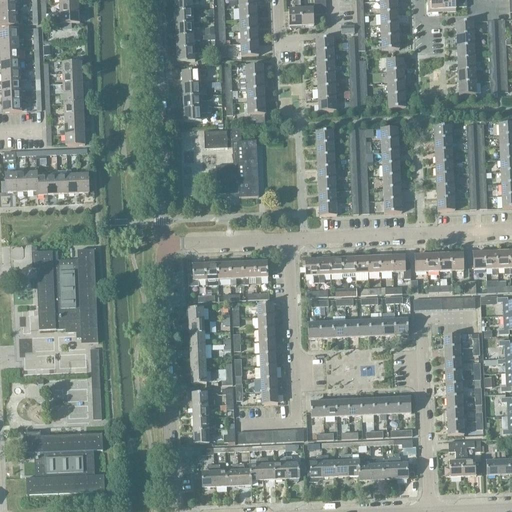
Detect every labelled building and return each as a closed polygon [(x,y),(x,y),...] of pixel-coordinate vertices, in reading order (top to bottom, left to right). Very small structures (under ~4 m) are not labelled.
[(175,1),(175,13),(193,12),(192,5),(199,4),(198,0),(192,0),(175,1)] [(238,0),(239,10),(256,9),(255,0),(238,0)] [(302,27),(301,10),(300,0),(294,0),(295,10),(289,11),(289,28),(290,28),(290,29),(291,31),(295,31),(297,29),(296,28),(302,27)] [(442,0),(430,0),(431,5),(428,5),(428,14),(439,14),(439,11),(443,11),(442,0)] [(442,0),(443,11),(449,11),(449,13),(458,13),(457,9),(466,8),(466,2),(455,2),(455,0),(442,0)] [(60,4),(60,14),(79,13),(79,7),(81,6),(80,3),(79,3),(60,4)] [(380,3),(380,15),(397,15),(397,3),(380,3)] [(17,6),(0,6),(0,16),(18,16),(21,16),(21,11),(18,11),(17,6)] [(240,22),(257,21),(256,9),(239,10),(240,22)] [(313,10),(301,10),(302,27),(314,27),(313,10)] [(193,12),(175,13),(176,25),(193,25),(193,24),(199,24),(199,12),(193,12)] [(60,14),(60,15),(48,15),(49,22),(54,21),(54,25),(79,24),(79,17),(82,16),(80,13),(79,13),(60,14)] [(397,15),(380,15),(381,27),(398,27),(397,15)] [(0,27),(18,27),(18,26),(22,26),(22,22),(18,22),(18,16),(0,16),(0,27)] [(240,34),(257,33),(257,21),(240,22),(240,34)] [(456,23),(457,35),(474,34),(473,22),(456,23)] [(176,25),(176,38),(194,37),(193,29),(200,29),(199,24),(193,24),(193,25),(176,25)] [(398,27),(381,27),(381,34),(377,34),(377,40),(381,39),(399,39),(398,27)] [(0,41),(19,41),(23,41),(23,36),(19,37),(18,31),(0,31),(0,41)] [(258,45),(257,33),(240,34),(241,46),(258,45)] [(457,35),(457,47),(474,47),(474,34),(457,35)] [(235,44),(234,35),(226,35),(226,45),(235,44)] [(176,38),(177,50),(194,49),(194,42),(200,41),(200,36),(194,37),(176,38)] [(399,39),(381,39),(382,52),(399,51),(399,39)] [(316,41),(316,53),(333,52),(333,40),(316,41)] [(365,40),(365,49),(376,49),(375,40),(365,40)] [(0,52),(19,51),(19,41),(0,41),(0,52)] [(258,45),(241,46),(241,58),(258,57),(258,45)] [(457,47),(458,60),(475,59),(474,47),(457,47)] [(201,54),(200,49),(194,49),(177,50),(177,63),(195,62),(195,54),(201,54)] [(0,56),(0,57),(1,62),(20,61),(19,51),(0,52),(0,56)] [(316,53),(317,65),(334,64),(333,52),(316,53)] [(458,60),(458,72),(476,71),(475,59),(458,60)] [(0,65),(1,66),(1,72),(20,72),(20,61),(1,62),(0,62),(0,65)] [(386,62),(387,69),(382,69),(382,74),(387,74),(404,73),(404,61),(386,62)] [(62,65),(63,75),(82,74),(81,68),(84,67),(83,64),(62,65)] [(317,65),(317,77),(334,76),(334,64),(317,65)] [(246,68),(246,80),(263,80),(263,67),(246,68)] [(458,72),(459,84),(476,83),(476,71),(458,72)] [(0,76),(1,76),(1,83),(21,82),(20,72),(1,72),(0,72),(0,76)] [(182,73),(182,86),(200,85),(200,84),(199,77),(206,77),(205,72),(182,73)] [(387,74),(387,86),(405,85),(404,73),(387,74)] [(63,75),(63,85),(84,85),(82,84),(82,78),(85,77),(83,74),(82,74),(63,75)] [(317,77),(318,89),(335,88),(334,76),(317,77)] [(246,80),(247,92),(264,92),(263,80),(246,80)] [(21,88),(21,82),(1,83),(0,82),(0,85),(2,86),(2,93),(21,92),(25,92),(25,88),(21,88)] [(476,83),(459,84),(459,96),(476,96),(476,83)] [(200,89),(206,89),(211,89),(210,84),(200,84),(200,85),(182,86),(183,98),(200,97),(200,89)] [(63,85),(63,95),(83,95),(82,88),(85,88),(84,85),(63,85)] [(387,86),(388,98),(405,97),(405,85),(387,86)] [(318,89),(318,101),(335,100),(335,88),(318,89)] [(0,96),(2,97),(2,103),(22,102),(21,92),(2,93),(0,93),(0,96)] [(247,92),(247,104),(264,104),(264,92),(247,92)] [(63,95),(64,106),(83,105),(83,98),(85,98),(84,95),(83,95),(63,95)] [(210,96),(207,97),(200,97),(183,98),(180,99),(180,105),(183,105),(183,111),(201,110),(201,109),(200,102),(211,101),(210,96)] [(405,97),(388,98),(389,110),(406,110),(405,97)] [(335,100),(318,101),(319,113),(336,113),(335,100)] [(26,108),(22,108),(22,102),(2,103),(1,103),(0,105),(0,106),(2,107),(3,113),(26,112),(26,108)] [(248,117),(250,117),(250,122),(255,122),(256,127),(265,126),(264,116),(265,116),(264,104),(247,104),(248,117)] [(64,106),(64,116),(84,116),(83,109),(86,108),(85,105),(83,105),(64,106)] [(201,114),(207,114),(211,114),(211,109),(201,109),(201,110),(183,111),(184,123),(202,122),(201,114)] [(64,116),(65,126),(84,125),(83,119),(86,118),(85,115),(84,116),(64,116)] [(511,124),(499,125),(499,138),(511,137),(511,124)] [(84,125),(65,126),(65,132),(60,132),(60,137),(65,136),(84,136),(84,129),(87,128),(85,125),(84,125)] [(259,198),(256,142),(241,142),(241,128),(232,129),(232,132),(227,132),(204,133),(204,150),(227,149),(232,149),(233,166),(215,167),(217,195),(239,194),(239,199),(259,198)] [(434,128),(434,141),(452,140),(451,128),(434,128)] [(381,131),(381,143),(398,142),(398,130),(381,131)] [(316,133),(316,146),(333,145),(333,133),(316,133)] [(84,136),(65,136),(66,147),(85,147),(84,139),(87,139),(85,135),(84,136)] [(511,137),(499,138),(500,150),(511,149),(511,137)] [(434,141),(435,153),(452,152),(452,140),(434,141)] [(381,143),(382,155),(399,154),(398,142),(381,143)] [(316,146),(317,158),(334,157),(333,145),(316,146)] [(511,149),(500,150),(500,162),(511,161),(511,149)] [(435,153),(435,165),(453,164),(452,152),(435,153)] [(382,155),(382,167),(399,166),(399,154),(382,155)] [(317,158),(317,170),(335,169),(334,157),(317,158)] [(511,161),(500,162),(501,174),(511,173),(511,161)] [(435,165),(436,177),(453,176),(453,164),(435,165)] [(382,167),(383,179),(400,178),(399,166),(382,167)] [(317,170),(318,182),(335,181),(335,169),(317,170)] [(71,176),(71,171),(67,171),(68,176),(68,196),(75,195),(75,198),(78,197),(78,195),(78,176),(71,176)] [(35,195),(37,194),(36,177),(37,177),(37,173),(27,174),(27,193),(34,193),(35,195)] [(48,198),(48,196),(47,177),(41,177),(41,173),(37,173),(37,177),(36,177),(37,194),(37,197),(44,196),(45,199),(48,198)] [(58,198),(58,196),(57,177),(51,177),(51,173),(47,173),(47,177),(48,196),(54,196),(55,198),(58,198)] [(511,173),(501,174),(501,186),(511,185),(511,173)] [(17,195),(17,194),(16,174),(5,175),(6,183),(6,194),(14,194),(14,196),(17,195)] [(28,195),(27,193),(27,174),(16,174),(17,194),(24,193),(24,196),(28,195)] [(88,175),(78,176),(78,195),(85,195),(86,197),(88,196),(88,195),(89,195),(88,175)] [(68,176),(57,177),(58,196),(65,196),(65,198),(68,197),(68,196),(68,176)] [(436,177),(437,189),(454,188),(453,176),(436,177)] [(383,179),(383,191),(400,190),(400,178),(383,179)] [(318,182),(319,194),(336,193),(335,181),(318,182)] [(511,185),(501,186),(502,198),(511,197),(511,185)] [(437,189),(437,201),(454,200),(454,188),(437,189)] [(383,191),(384,203),(401,202),(400,190),(383,191)] [(319,194),(319,206),(336,205),(336,193),(319,194)] [(511,197),(502,198),(502,210),(511,209),(511,197)] [(454,200),(437,201),(438,213),(455,212),(454,200)] [(401,202),(384,203),(384,215),(402,215),(401,202)] [(336,205),(319,206),(320,218),(337,217),(336,205)] [(37,254),(32,254),(32,271),(36,271),(39,332),(65,331),(66,334),(76,334),(77,340),(82,340),(82,345),(81,345),(81,346),(99,345),(99,344),(98,344),(94,252),(94,251),(92,251),(77,252),(77,253),(78,253),(78,262),(58,263),(57,253),(37,254)] [(497,253),(485,254),(486,271),(492,270),(493,277),(498,276),(498,270),(497,253)] [(510,276),(510,270),(509,253),(497,253),(498,270),(504,270),(504,276),(510,276)] [(474,271),(486,271),(485,254),(473,254),(474,271)] [(451,255),(439,256),(440,273),(452,272),(451,255)] [(463,255),(451,255),(452,272),(464,272),(463,255)] [(348,260),(343,260),(343,276),(356,275),(355,259),(355,256),(348,257),(348,260)] [(428,273),(427,256),(415,257),(415,274),(428,273)] [(439,256),(427,256),(428,273),(440,273),(439,256)] [(323,261),(318,261),(319,285),(324,284),(324,276),(331,276),(330,260),(330,257),(323,258),(323,261)] [(405,257),(392,258),(393,273),(404,273),(404,281),(411,281),(410,264),(405,264),(405,257)] [(380,258),(367,259),(368,275),(380,274),(380,258)] [(392,258),(380,258),(380,274),(393,273),(392,258)] [(367,259),(355,259),(356,275),(368,275),(367,259)] [(319,285),(318,261),(311,261),(311,260),(302,260),(303,268),(305,268),(306,277),(313,277),(314,285),(319,285)] [(343,260),(330,260),(331,276),(343,276),(343,260)] [(255,264),(256,279),(255,279),(256,286),(261,286),(260,279),(268,279),(268,263),(255,264)] [(230,265),(231,280),(231,287),(236,287),(236,280),(243,280),(242,264),(230,265)] [(248,280),(255,279),(256,279),(255,264),(242,264),(243,280),(244,287),(249,287),(248,280)] [(218,265),(205,266),(206,281),(218,281),(218,265)] [(230,265),(218,265),(218,281),(231,280),(230,265)] [(206,281),(205,266),(192,266),(193,276),(188,276),(189,288),(198,287),(198,282),(206,281)] [(507,299),(497,299),(497,304),(503,304),(503,318),(511,317),(511,303),(508,303),(507,299)] [(257,306),(258,319),(274,318),(273,305),(257,306)] [(188,310),(189,323),(204,322),(203,310),(188,310)] [(504,331),(498,331),(498,336),(509,336),(509,332),(511,331),(511,317),(503,318),(504,331)] [(258,319),(259,331),(274,330),(274,318),(258,319)] [(408,320),(395,321),(396,337),(408,336),(408,320)] [(395,321),(383,322),(383,337),(396,337),(395,321)] [(189,335),(204,335),(210,334),(210,322),(204,322),(189,323),(189,335)] [(370,322),(358,323),(359,339),(371,338),(370,322)] [(383,322),(370,322),(371,338),(383,337),(383,322)] [(345,323),(333,324),(334,340),(346,339),(345,323)] [(358,323),(345,323),(346,339),(359,339),(358,323)] [(321,340),(321,324),(308,325),(309,341),(321,340)] [(333,324),(321,324),(321,340),(334,340),(333,324)] [(259,331),(259,344),(275,343),(274,330),(259,331)] [(205,347),(210,347),(211,347),(211,341),(205,341),(204,335),(189,335),(190,348),(205,347)] [(444,337),(444,350),(460,349),(459,336),(444,337)] [(430,337),(429,346),(439,346),(439,337),(430,337)] [(505,347),(505,361),(511,360),(511,346),(509,346),(509,342),(498,343),(499,348),(505,347)] [(259,344),(260,356),(276,355),(275,343),(259,344)] [(210,347),(205,347),(190,348),(190,360),(206,359),(210,359),(210,347)] [(444,350),(445,362),(461,361),(460,349),(444,350)] [(260,356),(260,368),(276,368),(276,355),(260,356)] [(190,360),(191,372),(206,372),(206,359),(190,360)] [(511,360),(505,361),(497,361),(497,366),(505,365),(506,375),(511,374),(511,360)] [(445,362),(445,375),(461,374),(461,361),(445,362)] [(100,366),(91,367),(92,390),(101,390),(100,366)] [(260,368),(261,381),(277,380),(276,368),(260,368)] [(232,371),(225,371),(225,381),(221,381),(222,387),(232,387),(232,371)] [(206,372),(191,372),(192,385),(207,385),(206,372)] [(445,375),(446,387),(462,386),(461,374),(445,375)] [(511,374),(506,375),(506,388),(500,388),(501,393),(511,393),(511,388),(511,374)] [(261,381),(262,393),(277,393),(277,380),(261,381)] [(446,387),(446,399),(462,399),(462,386),(446,387)] [(226,406),(233,406),(232,390),(222,390),(222,396),(226,396),(226,406)] [(277,393),(262,393),(262,406),(278,405),(277,393)] [(215,407),(214,401),(207,402),(207,394),(192,395),(193,408),(208,407),(215,407)] [(410,399),(398,400),(398,415),(411,415),(410,399)] [(446,399),(447,412),(463,411),(462,399),(446,399)] [(511,399),(501,399),(501,404),(507,404),(508,418),(511,417),(511,403),(511,399)] [(385,400),(373,401),(374,417),(386,416),(385,400)] [(398,400),(385,400),(386,416),(398,415),(398,400)] [(361,401),(348,402),(349,418),(361,417),(361,401)] [(373,401),(361,401),(361,417),(374,417),(373,401)] [(348,402),(336,403),(336,418),(349,418),(348,402)] [(324,419),(323,403),(311,404),(311,419),(324,419)] [(336,403),(323,403),(324,419),(336,418),(336,403)] [(193,408),(193,420),(208,420),(208,407),(193,408)] [(463,411),(447,412),(448,424),(463,423),(466,423),(466,419),(463,419),(463,411)] [(511,417),(508,418),(508,431),(502,431),(503,436),(511,435),(511,417)] [(215,432),(215,426),(208,426),(208,420),(193,420),(194,433),(212,432),(215,432)] [(463,423),(448,424),(448,437),(464,436),(463,423)] [(234,431),(227,431),(227,436),(224,436),(224,444),(235,443),(234,431)] [(296,443),(304,443),(303,431),(296,431),(296,443)] [(212,437),(212,432),(194,433),(194,445),(209,445),(209,437),(212,437)] [(273,432),(274,444),(282,444),(281,432),(273,432)] [(25,461),(36,460),(36,479),(26,479),(27,497),(105,494),(104,477),(94,477),(93,453),(103,452),(102,435),(41,437),(41,433),(24,434),(25,455),(25,461)] [(394,442),(394,446),(402,446),(402,450),(412,449),(412,441),(394,442)] [(480,442),(461,443),(463,478),(476,477),(475,462),(468,462),(467,454),(466,449),(475,449),(475,454),(481,453),(480,442)] [(463,478),(461,443),(448,444),(449,454),(457,453),(458,463),(449,463),(450,469),(445,469),(445,476),(447,478),(450,478),(450,479),(463,478)] [(499,454),(495,454),(495,462),(486,463),(487,477),(500,477),(499,454)] [(505,454),(499,454),(500,477),(511,476),(511,461),(505,462),(505,454)] [(399,455),(395,455),(395,459),(396,481),(408,480),(407,465),(401,465),(400,458),(399,458),(399,455)] [(341,463),(335,463),(335,479),(347,478),(347,456),(341,456),(341,463)] [(352,456),(347,456),(347,478),(359,478),(359,467),(359,462),(352,462),(352,456)] [(323,479),(323,457),(317,457),(317,464),(310,464),(311,473),(309,473),(310,482),(311,484),(320,483),(321,482),(321,479),(323,479)] [(328,457),(323,457),(323,479),(335,479),(335,463),(329,463),(328,457)] [(281,465),(274,466),(275,481),(287,481),(286,458),(280,459),(281,465)] [(292,458),(286,458),(287,481),(291,480),(291,483),(293,484),(297,483),(298,482),(298,480),(299,480),(299,465),(292,465),(292,458)] [(250,467),(250,472),(251,472),(251,482),(263,482),(262,459),(256,460),(257,466),(250,467)] [(268,459),(262,459),(263,482),(275,481),(274,466),(268,466),(268,459)] [(377,459),(371,460),(372,482),(384,482),(383,466),(377,466),(377,459)] [(383,461),(383,466),(384,482),(396,481),(395,459),(389,459),(389,461),(383,461)] [(371,460),(365,460),(365,462),(359,462),(359,467),(359,478),(359,483),(372,482),(371,460)] [(244,465),(238,466),(239,488),(252,487),(251,482),(251,472),(250,472),(244,472),(244,465)] [(220,466),(214,467),(215,489),(227,488),(227,473),(220,473),(220,466)] [(233,473),(227,473),(227,488),(239,488),(238,466),(233,466),(233,473)] [(215,489),(214,467),(209,467),(209,474),(202,474),(203,489),(215,489)]
